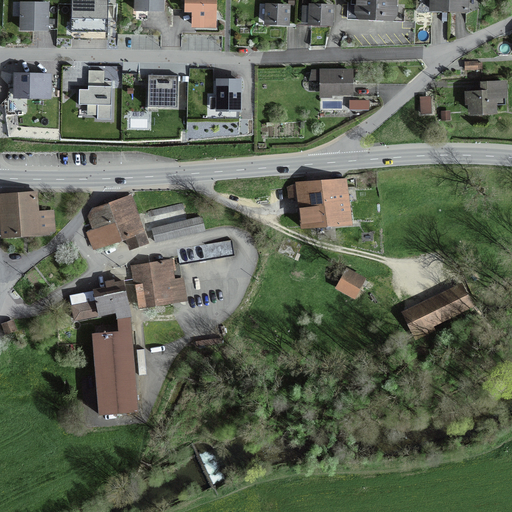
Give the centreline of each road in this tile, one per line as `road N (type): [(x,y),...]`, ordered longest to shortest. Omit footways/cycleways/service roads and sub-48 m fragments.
road 1 (residential): [(0,54),(444,56)]
road 2 (primary): [(318,166),(108,183)]
road 3 (primary): [(511,157),(318,166)]
road 4 (residential): [(444,56),(318,166)]
road 5 (residential): [(0,283),(72,229),(108,183)]
